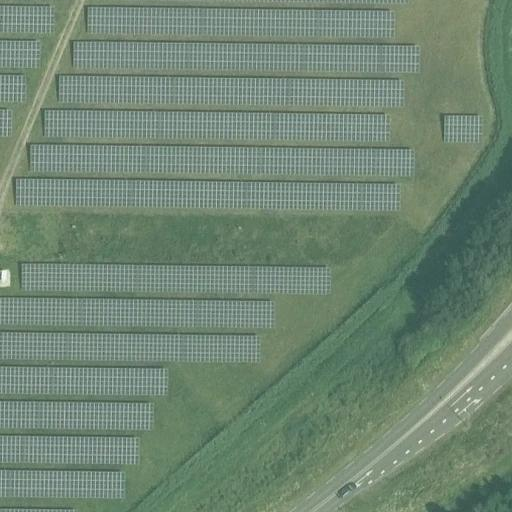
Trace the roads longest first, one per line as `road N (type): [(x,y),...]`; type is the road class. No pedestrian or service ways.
road 1 (primary): [(511,316),(418,422)]
road 2 (primary): [(312,511),(418,422)]
road 3 (primary): [(418,422),(511,345)]
